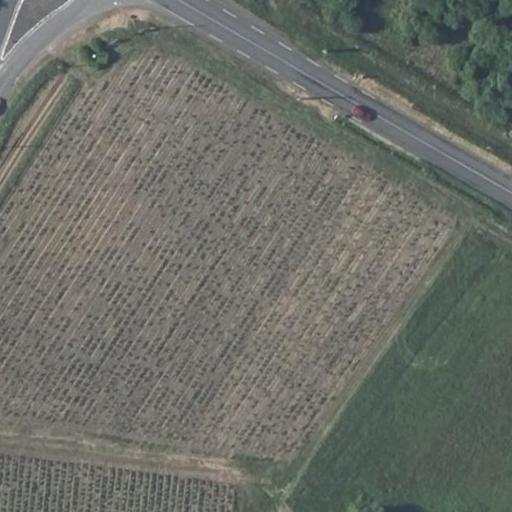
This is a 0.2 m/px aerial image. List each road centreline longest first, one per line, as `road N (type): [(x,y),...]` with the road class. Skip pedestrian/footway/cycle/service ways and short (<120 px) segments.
road 1 (secondary): [(176,0),(511,193)]
road 2 (track): [(0,434),(264,470),(265,511)]
road 3 (tertiary): [(0,84),(90,0)]
